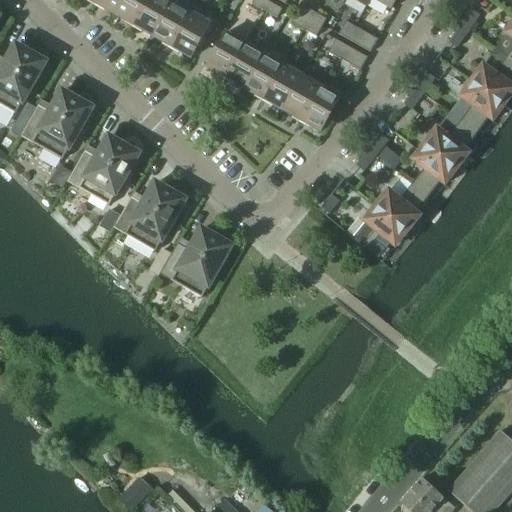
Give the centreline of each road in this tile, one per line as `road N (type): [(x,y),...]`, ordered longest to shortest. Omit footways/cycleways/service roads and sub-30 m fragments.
road 1 (residential): [(439,0),(260,228),(26,0)]
road 2 (unclassified): [(376,511),(511,342)]
